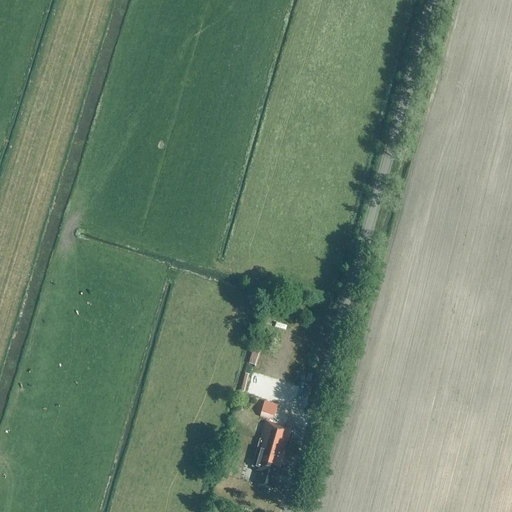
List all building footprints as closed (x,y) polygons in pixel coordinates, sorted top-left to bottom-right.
[(287,315),(290,305),(275,300),(277,296),(271,294),(267,309),(287,315)] [(251,363),(259,365),(262,349),(254,348),(251,363)] [(272,421),(276,406),(264,403),(260,417),(269,420),(268,422),(270,422),(271,420),(272,421)] [(240,422),(247,424),(250,417),(243,414),(240,422)] [(277,478),(291,431),(283,429),(284,427),(266,422),(252,471),(259,473),(256,485),(272,489),(275,477),(277,478)]
